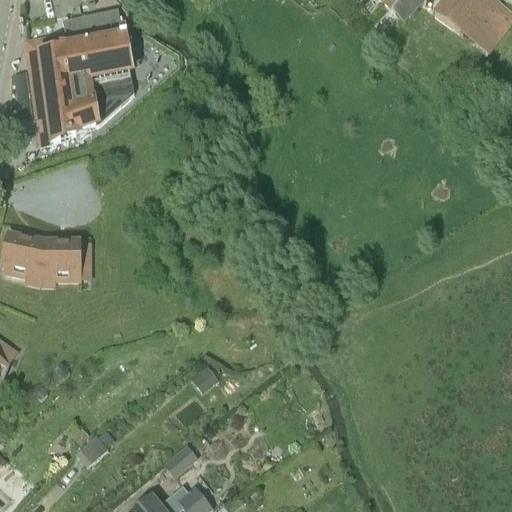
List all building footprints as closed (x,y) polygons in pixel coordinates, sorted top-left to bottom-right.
[(376,0),(403,25),(423,4),(419,0),(376,0)] [(486,57),(511,20),(511,16),(489,0),(449,0),(435,20),(486,57)] [(129,26),(120,28),(118,15),(63,26),(66,40),(25,47),(40,150),(51,148),(99,130),(134,99),(123,43),(132,41),(129,26)] [(7,234),(0,255),(0,261),(2,263),(0,268),(21,275),(23,269),(37,273),(51,273),(51,279),(77,279),(77,250),(72,250),(72,244),(41,244),(7,234)] [(195,380),(207,395),(218,385),(207,371),(195,380)] [(83,434),(74,442),(81,450),(90,441),(83,434)] [(86,472),(114,447),(102,434),(75,459),(86,472)] [(164,469),(175,483),(198,464),(187,450),(164,469)] [(214,511),(218,509),(203,490),(193,498),(191,496),(178,506),(177,504),(167,511),(160,511),(152,502),(139,511),(214,511)]
